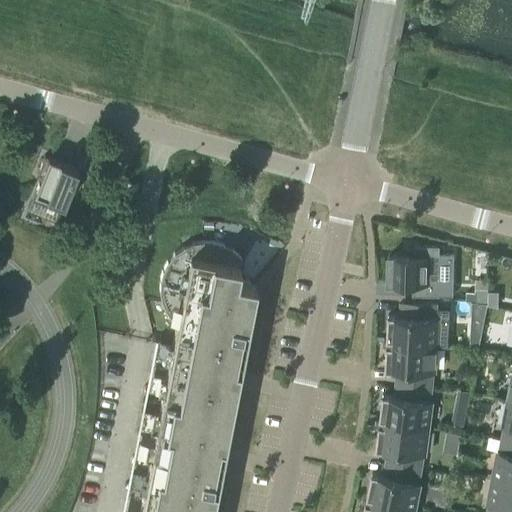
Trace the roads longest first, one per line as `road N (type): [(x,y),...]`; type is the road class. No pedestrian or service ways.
road 1 (residential): [(0,88),(343,185)]
road 2 (residential): [(277,511),(343,185)]
road 3 (residential): [(343,185),(378,0)]
road 4 (residential): [(511,230),(343,185)]
